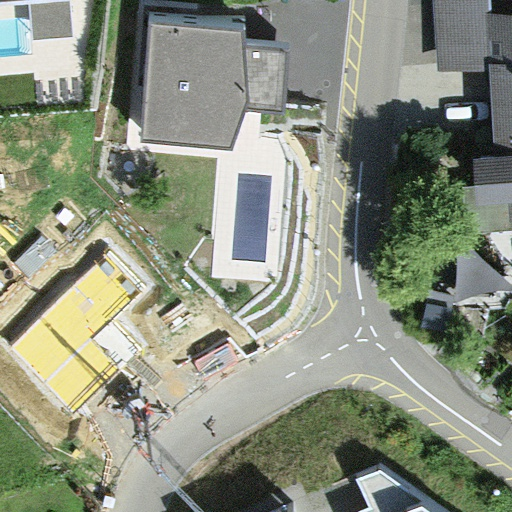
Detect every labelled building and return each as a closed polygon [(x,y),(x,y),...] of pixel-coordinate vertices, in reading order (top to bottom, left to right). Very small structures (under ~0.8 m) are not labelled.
[(511,0),(434,0),(438,73),(491,70),(495,157),(474,157),(476,205),(509,204),(510,224),(511,224),(511,0)] [(71,1),(32,4),(35,38),(72,36),(71,1)] [(241,23),(154,16),(145,131),(225,139),(247,95),(284,97),(286,37),(244,34),(241,23)] [(0,281),(54,336),(27,363),(75,412),(124,364),(95,334),(134,295),(142,287),(32,175),(0,206),(0,281)] [(458,511),(423,489),(367,511),(458,511)]
